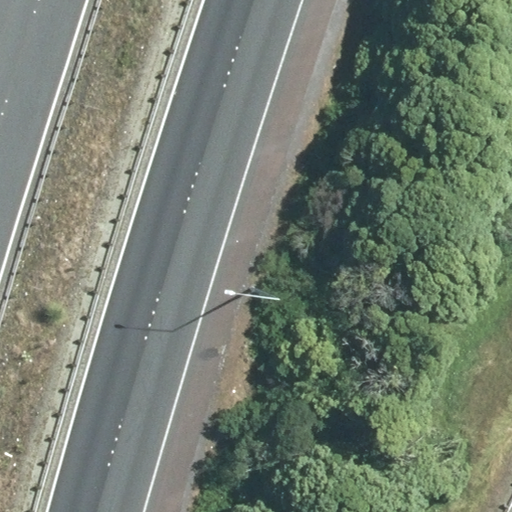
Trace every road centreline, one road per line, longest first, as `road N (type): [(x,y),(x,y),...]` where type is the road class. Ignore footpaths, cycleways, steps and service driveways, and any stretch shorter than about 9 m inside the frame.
road 1 (motorway): [(256,0),(99,511)]
road 2 (motorway): [(0,123),(40,0)]
